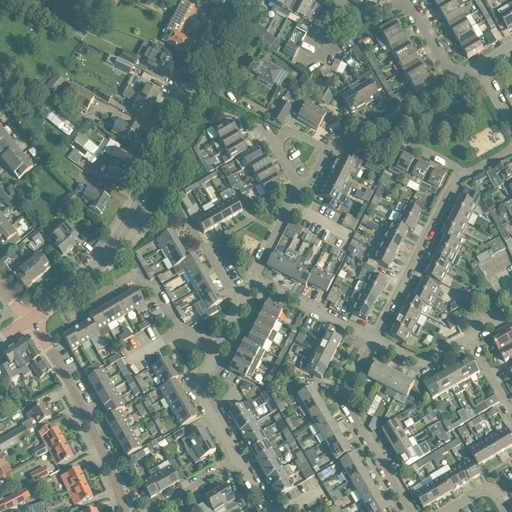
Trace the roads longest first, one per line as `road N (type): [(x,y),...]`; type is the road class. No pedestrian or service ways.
road 1 (tertiary): [(29,317),(91,266),(132,217),(246,0)]
road 2 (residential): [(125,511),(88,406),(29,317)]
road 3 (residential): [(406,511),(348,405),(372,340)]
road 4 (residential): [(372,340),(461,175)]
road 5 (residential): [(74,313),(139,277),(176,330),(218,349)]
road 6 (residential): [(258,283),(372,340)]
road 7 (residential): [(237,461),(199,391),(218,349)]
